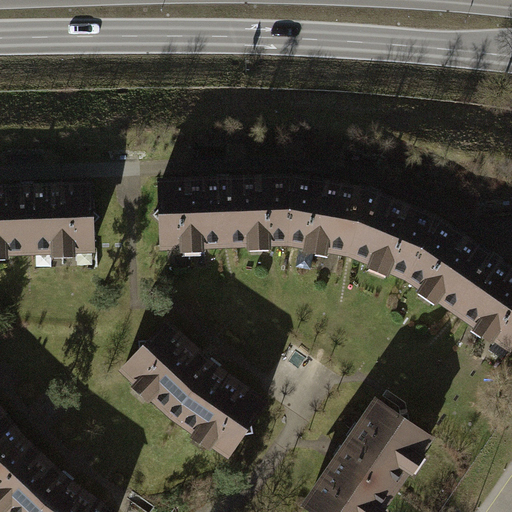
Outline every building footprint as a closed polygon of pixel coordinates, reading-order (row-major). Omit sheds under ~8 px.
[(290,239),(293,179),(161,183),(162,206),(154,215),(163,223),(164,245),(290,239)] [(409,275),(438,222),(368,192),(293,179),(290,239),(352,251),(409,275)] [(93,210),(92,187),(0,190),(0,251),(94,248),(93,225),(101,218),(93,210)] [(511,272),(438,222),(409,275),(511,345),(511,272)] [(211,366),(167,325),(152,341),(140,341),(141,353),(126,369),(174,414),(231,452),(243,435),(254,433),(252,422),(265,403),(211,366)] [(400,414),(381,401),(310,504),(321,511),(377,511),(431,435),(413,422),(411,412),(400,414)] [(0,456),(20,438),(0,410),(0,456)] [(110,511),(64,479),(20,438),(0,456),(0,503),(9,511),(110,511)]
